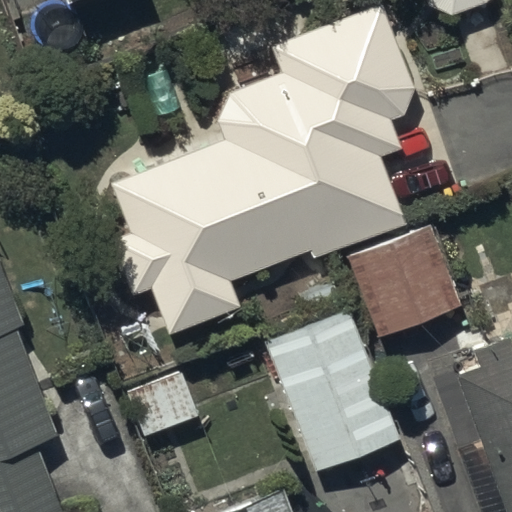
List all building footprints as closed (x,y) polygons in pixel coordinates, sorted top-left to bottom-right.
[(419,0),(421,3),(443,12),(477,0),(419,0)] [(217,136),(106,182),(121,231),(105,237),(124,294),(144,288),(159,334),(234,310),(223,277),(304,252),(305,256),(398,226),(375,153),(392,147),(382,117),(395,113),(406,86),(377,2),(265,41),(276,71),(228,87),(211,115),(217,136)] [(417,223),(339,255),(372,334),(450,303),(417,223)] [(0,511),(57,511),(31,442),(48,435),(7,327),(14,324),(0,286),(0,511)] [(341,302),(256,338),(312,470),(396,434),(341,302)] [(471,361),(449,369),(478,445),(458,453),(480,511),(511,511),(511,352),(509,353),(503,336),(467,349),(471,361)] [(138,434),(193,410),(176,371),(121,394),(138,434)] [(288,511),(278,484),(204,511),(288,511)]
